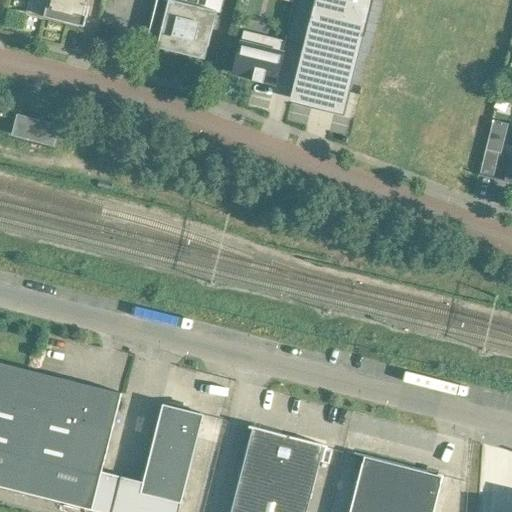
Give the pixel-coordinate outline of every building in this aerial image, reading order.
[(31,0),(28,13),(84,27),(89,6),(86,5),(87,0),(31,0)] [(168,0),(156,0),(146,44),(204,58),(216,12),(219,13),(222,0),(207,0),(205,9),(168,0)] [(299,63),(290,98),(346,112),(350,94),(373,0),(315,0),(299,63)] [(287,41),(244,31),(233,73),(276,84),(287,41)] [(13,135),(53,145),(58,126),(18,116),(13,135)] [(489,141),(486,151),(502,155),(504,145),(489,141)] [(0,486),(92,510),(102,472),(122,395),(122,394),(99,387),(99,389),(100,389),(99,392),(71,386),(72,383),(74,383),(75,382),(61,378),(60,379),(63,380),(62,383),(0,366),(0,486)] [(102,472),(92,510),(100,511),(178,511),(199,434),(204,414),(183,409),(184,403),(173,404),(173,407),(163,404),(162,406),(163,406),(158,424),(143,482),(102,472)] [(248,446),(231,511),(307,511),(324,447),(325,447),(326,445),(251,426),(251,428),(252,429),(248,446)] [(350,511),(433,511),(443,475),(354,453),(354,454),(365,457),(363,463),(353,499),(350,511)]
